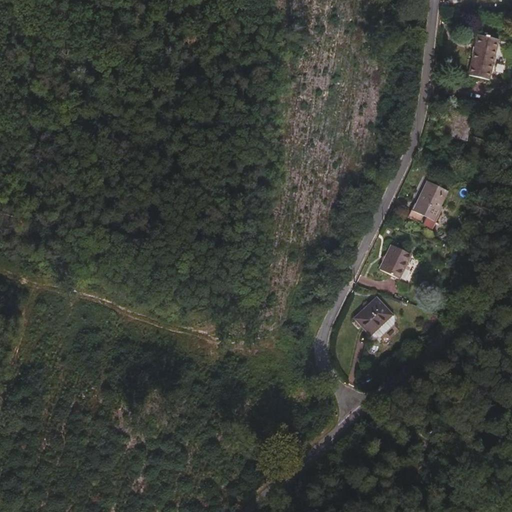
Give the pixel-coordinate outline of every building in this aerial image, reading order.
[(491,75),(501,35),(490,33),(491,31),(487,30),(487,32),(479,30),(470,70),(491,75)] [(469,134),(476,110),(459,106),(460,104),(447,101),(439,134),(447,135),(453,112),(458,113),(453,130),(469,134)] [(439,212),(451,189),(431,179),(420,202),(418,202),(412,215),(429,223),(435,210),(439,212)] [(416,258),(399,245),(383,268),(400,280),(416,258)] [(366,334),(390,318),(377,299),(353,315),(366,334)]
